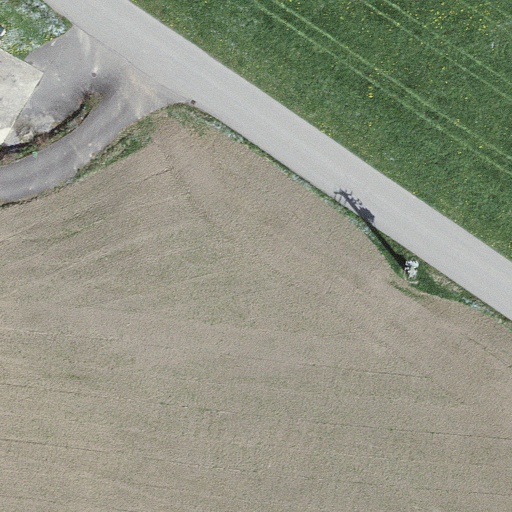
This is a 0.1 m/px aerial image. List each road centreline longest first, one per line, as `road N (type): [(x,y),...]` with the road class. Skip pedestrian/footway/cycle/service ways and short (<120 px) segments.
road 1 (unclassified): [(511,288),(88,0)]
road 2 (track): [(167,52),(105,125),(67,155),(29,178),(0,183)]
